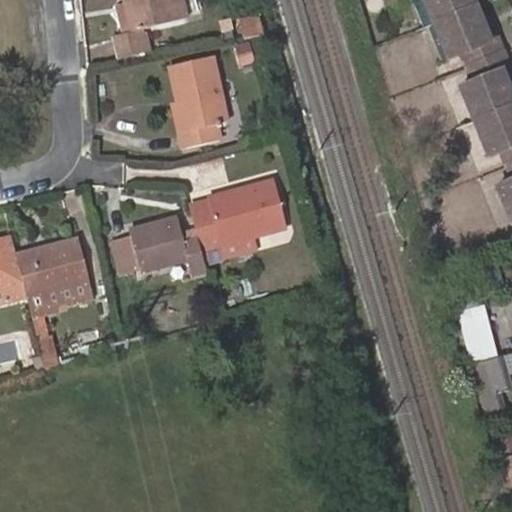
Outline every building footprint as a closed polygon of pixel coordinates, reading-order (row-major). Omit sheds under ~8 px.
[(129,35),(138,33),(183,22),(177,0),(121,0),(123,8),(129,35)] [(417,0),(430,30),(473,12),(467,0),(417,0)] [(122,37),(129,35),(123,8),(116,10),(122,37)] [(473,12),(430,30),(444,63),(458,57),(465,72),(501,58),(494,43),(487,46),(479,28),(473,12)] [(255,38),(264,36),(261,25),(251,27),(250,23),(238,25),(242,41),(250,39),(253,38),(255,38)] [(487,25),(479,28),(487,46),(494,43),(487,25)] [(143,53),(138,33),(129,35),(122,37),(110,39),(114,60),(143,53)] [(246,41),(232,46),(238,65),(252,60),(246,41)] [(501,58),(465,72),(471,88),(456,94),(470,127),(511,109),(511,105),(508,95),(499,75),(507,71),(501,58)] [(185,115),(192,144),(194,157),(222,151),(218,137),(230,135),(212,60),(171,69),(181,115),(185,115)] [(511,92),(511,83),(507,71),(499,75),(508,95),(511,92)] [(511,109),(470,127),(484,161),(500,155),(506,169),(511,166),(511,109)] [(179,148),(192,144),(185,115),(181,115),(172,117),(179,148)] [(186,164),(190,179),(222,172),(219,157),(186,164)] [(511,166),(506,169),(511,183),(511,185),(497,191),(510,223),(511,222),(511,166)] [(209,203),(189,209),(196,235),(200,250),(223,244),(240,240),(254,236),(286,228),(274,183),(208,199),(209,203)] [(190,274),(205,271),(200,250),(196,235),(181,239),(175,218),(127,230),(129,238),(137,273),(138,274),(187,262),(190,274)] [(0,238),(0,283),(1,283),(5,297),(23,293),(20,279),(14,253),(10,236),(0,238)] [(240,240),(223,244),(226,259),(258,251),(254,236),(240,240)] [(129,238),(108,243),(116,278),(137,273),(129,238)] [(77,239),(14,253),(20,279),(23,293),(24,294),(28,313),(48,308),(47,305),(43,289),(87,278),(77,239)] [(494,260),(472,267),(479,288),(501,281),(494,260)] [(87,278),(43,289),(47,305),(91,294),(87,278)] [(458,314),(471,364),(499,357),(485,307),(481,295),(452,303),(455,314),(458,314)] [(48,338),(35,341),(37,351),(50,348),(48,338)] [(42,369),(42,371),(45,371),(55,368),(50,348),(37,351),(42,369)] [(507,375),(511,373),(511,352),(501,356),(507,375)] [(471,364),(469,365),(481,398),(509,389),(501,357),(499,357),(471,364)] [(504,463),(493,465),(498,485),(509,483),(504,463)]
